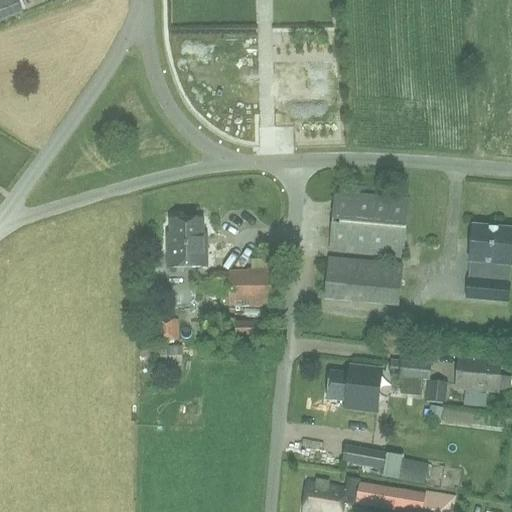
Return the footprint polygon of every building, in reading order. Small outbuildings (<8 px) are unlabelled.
[(0,0),(0,21),(22,13),(16,0),(5,0),(3,1),(2,0),(0,0)] [(330,250),(403,257),(408,201),(335,194),(330,250)] [(169,236),(165,236),(166,269),(204,268),(203,246),(199,246),(199,222),(169,223),(169,236)] [(511,254),(511,230),(473,227),(469,262),(476,263),(474,281),(468,280),(466,298),(507,303),(509,284),(508,284),(510,266),(511,266),(511,254)] [(144,260),(144,278),(153,278),(153,260),(144,260)] [(271,307),(270,272),(213,273),(213,286),(227,286),(228,308),(271,307)] [(235,318),(215,318),(215,337),(229,337),(229,342),(264,343),(265,322),(235,321),(235,318)] [(155,320),(156,341),(178,341),(177,320),(155,320)] [(390,376),(429,380),(431,364),(392,360),(390,376)] [(469,391),(467,406),(485,407),(486,392),(498,393),(498,392),(510,393),(511,377),(499,376),(501,363),(475,360),(475,361),(459,360),(458,371),(459,372),(458,389),(469,391)] [(351,372),(351,374),(330,372),(327,400),(348,403),(347,405),(377,409),(381,375),(351,372)] [(445,403),(447,384),(429,382),(427,401),(445,403)] [(440,419),(442,408),(430,406),(428,417),(440,419)] [(382,470),(385,454),(345,447),(342,462),(382,470)] [(424,485),(427,465),(400,460),(396,480),(424,485)] [(303,511),(341,511),(345,493),(358,495),(356,505),(397,511),(433,511),(436,496),(372,485),(373,481),(367,480),(366,484),(360,483),(346,480),(344,489),(308,483),(303,511)]
